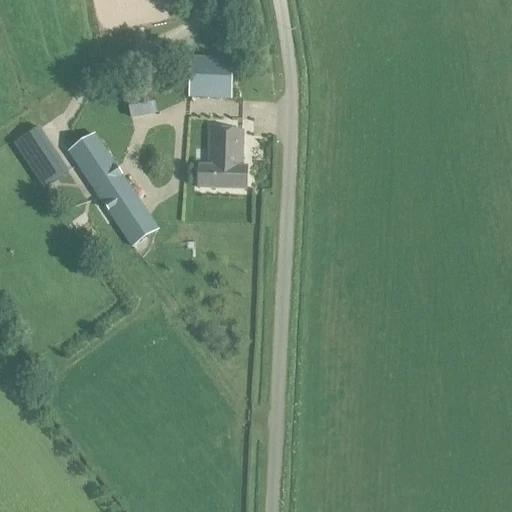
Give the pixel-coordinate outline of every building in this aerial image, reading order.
[(231,101),(233,61),(193,60),(191,100),(231,101)] [(241,95),(269,91),(266,71),(238,76),(241,95)] [(147,113),(144,101),(123,106),(126,118),(147,113)] [(211,133),(210,168),(200,168),(199,190),(246,192),(247,169),(241,169),(242,134),(211,133)] [(133,250),(159,232),(96,136),(69,154),(91,187),(133,250)] [(61,160),(35,178),(44,191),(70,173),(61,160)] [(70,230),(86,250),(101,238),(85,218),(70,230)] [(63,341),(69,351),(110,328),(104,317),(63,341)]
